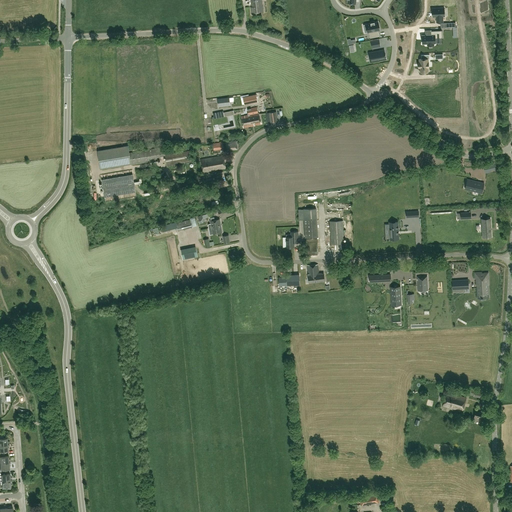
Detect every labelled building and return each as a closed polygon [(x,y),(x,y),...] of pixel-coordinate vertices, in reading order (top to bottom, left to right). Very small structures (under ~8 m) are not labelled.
[(251,0),(252,7),(251,7),(252,14),(263,12),(261,0),(251,0)] [(444,8),(432,8),(433,17),(437,16),(437,18),(436,18),(437,22),(443,22),(443,16),(445,16),(444,8)] [(371,23),(366,24),(368,32),(369,32),(370,38),(377,36),(376,32),(376,33),(375,31),(380,30),(378,22),(375,23),(375,22),(371,22),(371,23)] [(431,35),(422,35),(422,43),(427,43),(428,45),(434,45),(434,43),(435,43),(435,38),(442,37),(442,30),(431,31),(431,35)] [(371,62),(386,59),(385,55),(386,55),(385,54),(384,50),(369,53),(371,62)] [(420,63),(418,63),(419,67),(421,67),(421,72),(428,72),(427,66),(429,66),(428,62),(428,59),(430,59),(429,54),(421,55),(421,59),(419,59),(420,63)] [(212,89),(212,98),(222,97),(222,89),(212,89)] [(256,95),(243,97),(244,104),(258,101),(256,95)] [(231,105),(229,97),(218,98),(219,107),(231,105)] [(248,113),(248,115),(241,116),(243,127),(261,124),(259,113),(258,113),(257,107),(247,109),(248,113)] [(214,150),(221,149),(224,149),(223,141),(213,142),(214,150)] [(226,150),(239,149),(238,142),(225,143),(226,150)] [(190,150),(181,152),(179,146),(159,149),(159,147),(129,152),(128,146),(98,151),(101,169),(131,164),(131,165),(161,160),(161,156),(165,155),(167,165),(181,163),(192,161),(191,158),(190,150)] [(226,168),(224,155),(201,160),(203,172),(226,168)] [(133,174),(102,179),(105,197),(136,192),(133,174)] [(470,180),(468,189),(473,191),(474,190),(478,191),(478,192),(482,193),(484,183),(470,180)] [(218,210),(220,216),(234,211),(231,204),(218,210)] [(299,220),(304,220),(305,238),(318,237),(316,208),(303,209),(303,208),(298,209),(299,220)] [(209,224),(208,225),(210,234),(222,232),(220,219),(214,220),(214,217),(210,217),(211,221),(210,221),(210,223),(209,224)] [(482,219),(483,237),(491,237),(490,218),(482,219)] [(190,219),(181,222),(183,229),(192,227),(190,219)] [(344,243),(344,232),(346,232),(346,229),(343,229),(343,220),(330,221),(331,244),(344,243)] [(390,227),(388,228),(389,238),(391,238),(391,239),(399,238),(398,222),(390,222),(390,224),(390,227)] [(291,231),(291,234),(286,234),(286,237),(286,247),(294,247),(294,242),(298,242),(298,231),(291,231)] [(318,254),(317,246),(305,246),(305,255),(318,254)] [(196,248),(189,250),(191,258),(198,256),(196,248)] [(318,264),(307,265),(308,275),(309,283),(316,282),(325,281),(324,273),(319,274),(319,271),(319,272),(318,264)] [(489,285),(488,273),(482,273),(482,272),(475,273),(475,278),(478,278),(479,288),(477,288),(478,298),(489,297),(488,285),(489,285)] [(287,277),(279,277),(279,286),(287,285),(300,284),(299,276),(299,274),(287,275),(287,277)] [(427,276),(417,276),(418,286),(418,291),(421,291),(428,290),(427,276)] [(456,280),(452,281),(453,289),(469,288),(468,280),(464,280),(464,286),(457,286),(456,280)] [(400,286),(391,287),(392,302),(396,301),(396,305),(401,304),(400,286)] [(470,394),(474,395),(473,397),(480,398),(480,397),(481,391),(471,389),(470,394)] [(447,393),(443,405),(463,411),(466,398),(447,393)] [(484,413),(476,411),(473,419),(482,421),(484,413)] [(8,455),(0,456),(0,454),(0,460),(0,462),(10,462),(10,459),(9,459),(8,455)] [(0,471),(1,471),(1,469),(10,468),(9,465),(10,465),(10,462),(0,462),(0,471)] [(0,480),(12,480),(11,477),(10,477),(10,473),(1,474),(1,471),(0,471),(0,480)] [(379,501),(378,493),(359,496),(361,505),(379,501)]
